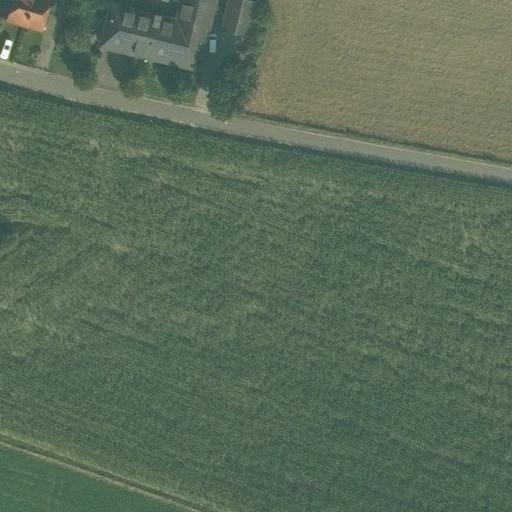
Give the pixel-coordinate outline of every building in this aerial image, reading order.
[(9,0),(4,20),(24,25),(30,0),(9,0)] [(30,0),(24,25),(41,30),(49,0),(30,0)] [(100,47),(195,69),(210,0),(179,0),(175,20),(173,29),(155,25),(157,16),(151,14),(150,16),(136,13),(136,11),(109,5),(100,47)] [(227,0),(220,30),(245,36),(254,1),(250,0),(227,0)] [(175,20),(157,16),(155,25),(173,29),(175,20)]
